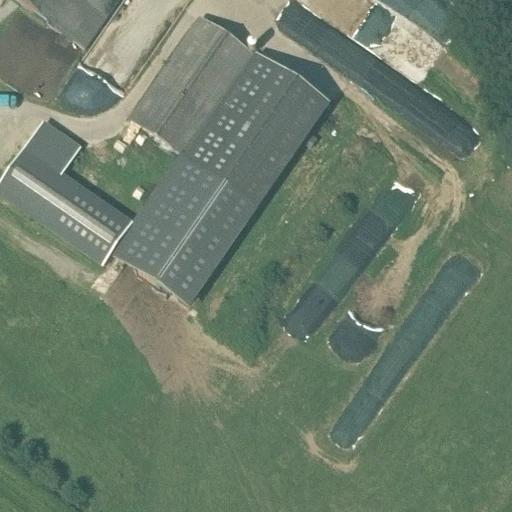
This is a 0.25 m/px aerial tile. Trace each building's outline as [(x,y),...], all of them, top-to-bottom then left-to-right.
[(10,0),(46,25),(64,0),(10,0)] [(64,0),(46,25),(62,36),(74,18),(86,0),(64,0)] [(105,0),(86,27),(74,18),(62,36),(85,52),(121,0),(105,0)] [(86,0),(74,18),(86,27),(105,0),(86,0)] [(449,0),(399,0),(396,4),(436,30),(454,2),(449,0)] [(183,162),(254,59),(200,21),(128,123),(183,162)] [(343,30),(324,58),(451,148),(462,132),(460,130),(468,119),(343,30)] [(182,163),(258,215),(330,112),(254,59),(183,162),(182,163)] [(82,148),(47,123),(0,190),(0,198),(106,272),(115,260),(138,226),(63,174),(82,148)] [(258,215),(182,163),(138,226),(115,260),(191,312),(258,215)]
